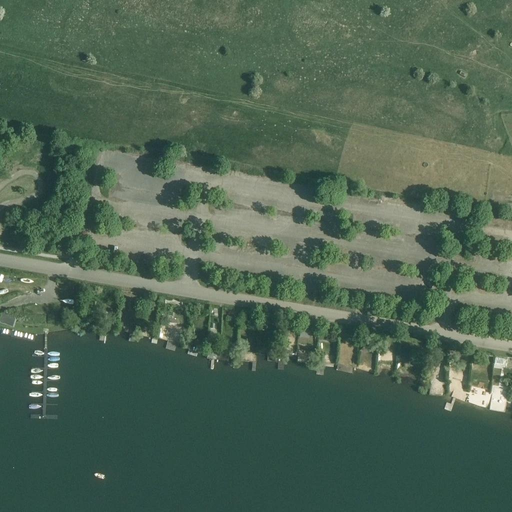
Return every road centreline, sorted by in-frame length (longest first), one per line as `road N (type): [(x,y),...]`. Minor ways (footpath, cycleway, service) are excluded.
road 1 (residential): [(0,260),(511,347)]
road 2 (unknown): [(195,256),(451,298)]
road 3 (unknown): [(202,223),(457,264)]
road 4 (unknown): [(210,183),(463,226)]
